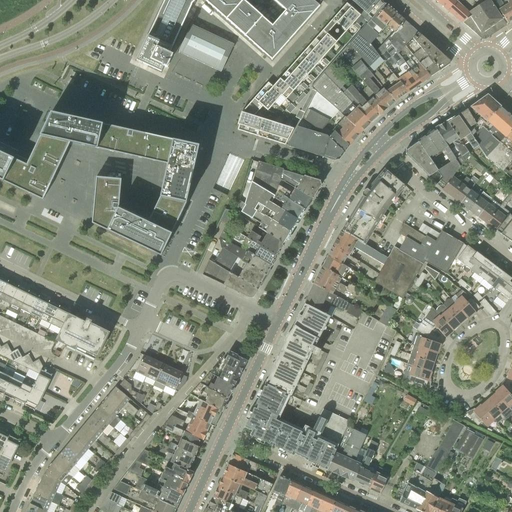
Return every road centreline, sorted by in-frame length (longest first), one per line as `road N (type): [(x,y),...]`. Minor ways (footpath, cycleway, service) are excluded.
road 1 (residential): [(91,511),(248,309)]
road 2 (residential): [(497,325),(503,348),(494,373),(483,387),(459,393),(446,377),(453,348),(488,324)]
road 3 (residential): [(388,511),(223,437)]
road 4 (residential): [(511,259),(378,145)]
road 5 (tertiary): [(277,322),(351,176)]
road 6 (residential): [(139,330),(0,262)]
road 7 (residential): [(139,330),(168,274),(248,309)]
road 8 (residential): [(53,439),(139,330)]
road 9 (residential): [(351,176),(224,135)]
road 10 (secondary): [(0,60),(80,25),(113,0)]
road 11 (tertiary): [(223,437),(277,322)]
